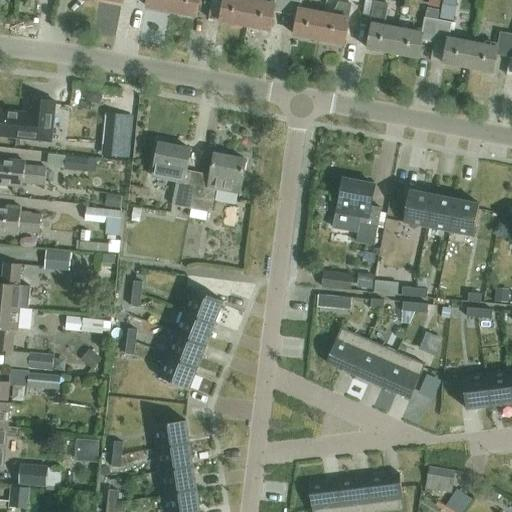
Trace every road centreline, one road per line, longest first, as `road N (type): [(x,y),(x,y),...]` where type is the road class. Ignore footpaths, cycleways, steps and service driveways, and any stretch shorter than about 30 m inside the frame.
road 1 (residential): [(252,511),(302,98)]
road 2 (residential): [(302,98),(0,44)]
road 3 (residential): [(511,138),(302,98)]
